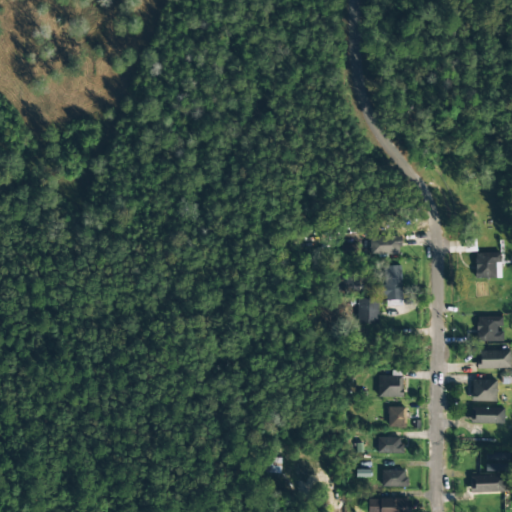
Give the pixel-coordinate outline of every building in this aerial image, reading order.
[(370,237),(370,255),(400,255),(400,237),(370,237)] [(341,246),(341,258),(358,257),(358,245),(341,246)] [(474,279),(500,278),(500,253),(474,253),(474,279)] [(400,266),(384,266),(384,286),(380,286),(380,300),(401,299),(400,266)] [(378,299),(357,298),(356,324),(377,324),(378,299)] [(502,317),(476,317),(476,342),(502,342),(503,329),(502,329),(502,317)] [(476,352),(476,369),(510,368),(510,351),(476,352)] [(378,398),(403,397),(402,376),(377,376),(378,398)] [(496,402),(496,380),(471,380),(471,402),(496,402)] [(405,407),(386,408),(387,428),(405,427),(405,407)] [(503,424),(504,408),(470,408),(470,424),(503,424)] [(376,453),(401,454),(401,438),(376,437),(376,453)] [(485,472),(508,471),(508,453),(484,454),(485,472)] [(381,487),(405,487),(406,471),(381,470),(381,487)] [(470,493),(504,492),(503,475),(469,476),(470,493)] [(368,499),(367,511),(408,511),(409,499),(368,499)]
